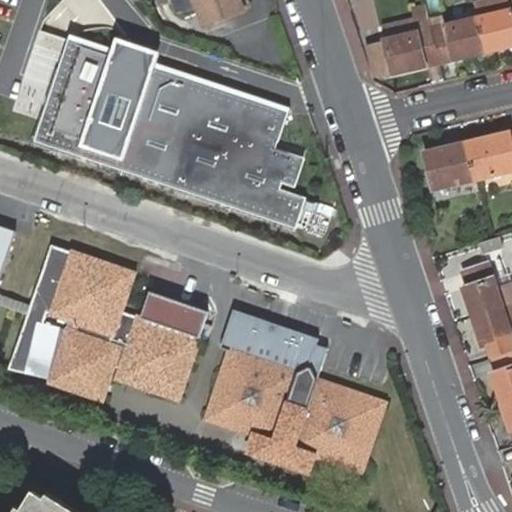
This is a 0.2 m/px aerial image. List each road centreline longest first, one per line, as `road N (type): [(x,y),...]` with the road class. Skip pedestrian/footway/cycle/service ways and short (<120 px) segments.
road 1 (residential): [(414,317),(0,178)]
road 2 (residential): [(253,511),(0,422)]
road 3 (tertiary): [(414,317),(481,511)]
road 4 (tertiary): [(355,128),(414,317)]
road 5 (residential): [(511,92),(355,128)]
road 6 (tertiary): [(308,0),(355,128)]
